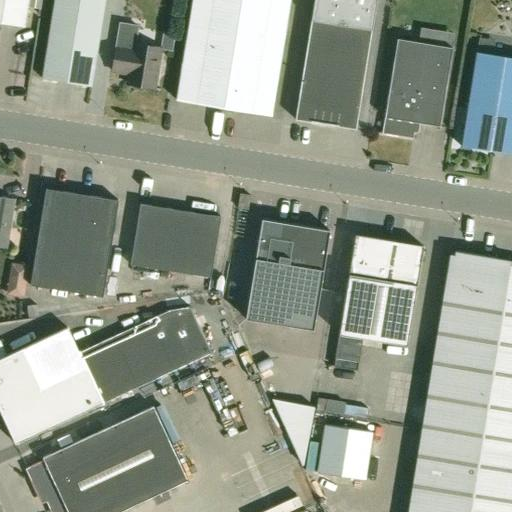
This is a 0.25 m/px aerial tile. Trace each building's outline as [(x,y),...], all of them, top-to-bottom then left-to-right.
[(0,0),(0,22),(24,27),(28,0),(0,0)] [(55,0),(42,78),(91,86),(104,0),(55,0)] [(271,116),(290,0),(192,0),(177,100),(271,116)] [(314,0),(295,119),(356,129),(376,0),(314,0)] [(161,48),(161,50),(172,51),(175,35),(164,33),(161,48)] [(397,39),(382,133),(414,138),(416,123),(440,126),(453,48),(397,39)] [(116,47),(112,71),(129,74),(127,84),(154,88),(161,50),(161,48),(134,44),(133,50),(116,47)] [(495,135),(511,138),(511,57),(477,52),(469,103),(468,103),(461,146),(493,151),(495,135)] [(30,285),(103,297),(119,200),(46,188),(30,285)] [(250,195),(240,193),(238,208),(248,209),(250,195)] [(14,200),(0,197),(0,245),(6,247),(14,200)] [(221,217),(140,204),(130,264),(211,277),(221,217)] [(314,330),(330,230),(262,219),(246,318),(314,330)] [(423,246),(355,235),(339,334),(407,345),(423,246)] [(511,511),(511,264),(496,262),(497,258),(455,251),(455,255),(450,254),(408,511),(511,511)] [(213,296),(193,306),(214,345),(233,334),(213,296)] [(0,411),(15,444),(102,403),(211,353),(190,307),(169,310),(80,352),(79,351),(68,327),(7,355),(0,340),(0,411)] [(44,460),(26,469),(38,496),(43,494),(51,511),(65,511),(67,511),(120,511),(188,481),(153,406),(42,458),(44,460)] [(372,433),(325,426),(318,473),(365,481),(372,433)] [(292,474),(303,468),(295,453),(283,460),(292,474)] [(303,476),(253,496),(259,510),(308,490),(303,476)]
